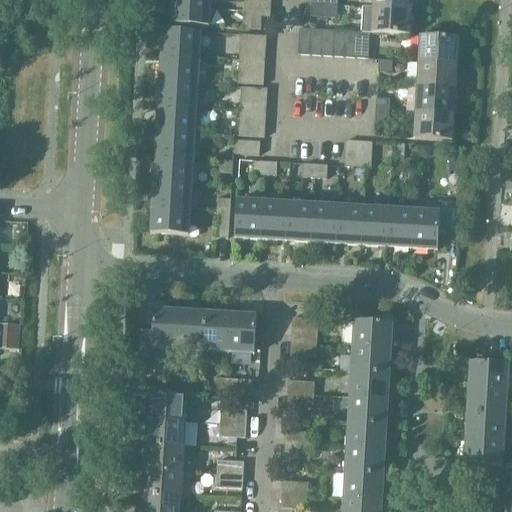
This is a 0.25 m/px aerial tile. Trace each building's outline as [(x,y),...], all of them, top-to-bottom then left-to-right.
[(210,2),(172,0),(171,26),(209,29),(210,2)] [(373,0),(373,9),(411,11),(411,0),(373,0)] [(245,4),(244,17),(270,19),(271,6),(245,4)] [(311,5),(310,18),(336,20),(337,7),(311,5)] [(411,11),(373,9),(371,35),(410,37),(411,11)] [(309,57),(311,31),(300,31),(298,57),(309,57)] [(309,57),(321,58),(322,32),(311,31),(309,57)] [(162,32),(161,58),(199,60),(200,34),(162,32)] [(321,58),(332,59),(334,33),(322,32),(321,58)] [(334,33),(332,59),(343,59),(345,33),(334,33)] [(345,33),(343,59),(355,60),(356,34),(345,33)] [(355,60),(368,61),(370,35),(356,34),(355,60)] [(240,49),(266,51),(266,38),(240,36),(240,49)] [(420,38),(419,64),(457,67),(458,40),(420,38)] [(265,62),(266,51),(240,49),(239,61),(265,62)] [(161,58),(159,83),(197,85),(199,60),(161,58)] [(264,74),(265,62),(239,61),(238,73),(264,74)] [(379,62),(378,74),(391,75),(392,63),(379,62)] [(419,64),(417,90),(455,92),(457,67),(419,64)] [(264,74),(238,73),(237,85),(263,87),(264,74)] [(159,83),(158,108),(196,111),(197,85),(159,83)] [(241,102),(266,103),(267,90),(241,89),(241,102)] [(454,117),(455,92),(417,90),(416,115),(454,117)] [(376,112),(389,113),(390,101),(376,100),(376,112)] [(266,115),(266,103),(241,102),(240,113),(266,115)] [(158,108),(156,133),(194,136),(196,111),(158,108)] [(389,113),(376,112),(375,124),(388,125),(389,113)] [(265,127),(266,115),(240,114),(239,125),(265,127)] [(452,143),(454,117),(416,115),(414,141),(452,143)] [(265,127),(239,125),(238,138),(264,140),(265,127)] [(194,136),(156,133),(155,159),(193,161),(194,136)] [(233,156),(259,157),(260,144),(234,142),(233,156)] [(344,169),(358,169),(359,143),(346,143),(344,169)] [(358,169),(371,170),(373,144),(359,143),(358,169)] [(405,146),(393,146),(392,159),(404,160),(405,146)] [(155,159),(153,184),(191,186),(193,161),(155,159)] [(218,175),(232,176),(233,163),(219,163),(218,175)] [(252,177),(264,177),(265,164),(253,163),(252,177)] [(265,164),(264,177),(276,178),(277,165),(265,164)] [(302,180),(315,180),(315,167),(303,166),(302,180)] [(315,167),(315,180),(327,181),(327,167),(315,167)] [(153,184),(152,209),(190,211),(191,186),(153,184)] [(216,212),(230,213),(231,201),(217,201),(216,212)] [(234,240),(260,242),(263,204),(236,202),(234,240)] [(288,205),(263,204),(260,242),(285,243),(288,205)] [(438,232),(451,233),(453,205),(440,204),(440,214),(438,232)] [(313,207),(288,205),(285,243),(311,245),(313,207)] [(336,246),(338,208),(313,207),(311,245),(336,246)] [(361,248),(363,210),(338,208),(336,246),(361,248)] [(190,211),(152,209),(150,235),(188,237),(190,211)] [(361,248),(386,249),(388,211),(363,210),(361,248)] [(386,249),(411,251),(414,213),(388,211),(386,249)] [(215,239),(228,240),(230,213),(216,212),(215,239)] [(414,213),(411,251),(437,252),(438,232),(440,214),(414,213)] [(152,350),(178,351),(180,313),(154,312),(153,332),(152,350)] [(178,351),(203,353),(205,315),(180,313),(178,351)] [(203,353),(228,354),(230,316),(205,315),(203,353)] [(230,316),(228,354),(254,356),(256,318),(230,316)] [(292,333),(318,334),(318,321),(292,320),(292,333)] [(354,323),(353,350),(391,352),(392,326),(354,323)] [(152,350),(153,332),(140,331),(139,359),(151,360),(152,350)] [(318,334),(292,333),(291,344),(317,346),(318,334)] [(317,346),(291,344),(290,357),(316,359),(317,346)] [(353,350),(351,375),(389,377),(391,352),(353,350)] [(470,364),(469,390),(507,392),(508,366),(470,364)] [(389,377),(351,375),(350,400),(388,402),(389,377)] [(175,391),(187,392),(188,378),(176,377),(175,391)] [(213,393),(225,394),(226,381),(214,380),(213,393)] [(225,394),(252,396),(253,382),(226,381),(225,394)] [(288,396),(314,397),(315,384),(289,383),(288,396)] [(469,390),(467,415),(505,418),(507,392),(469,390)] [(149,396),(147,422),(185,424),(187,398),(149,396)] [(314,397),(288,396),(287,409),(313,411),(314,397)] [(350,400),(348,425),(386,427),(388,402),(350,400)] [(220,412),(220,426),(246,427),(247,414),(220,412)] [(467,415),(466,440),(504,443),(505,418),(467,415)] [(147,422),(146,447),(184,449),(185,424),(147,422)] [(348,425),(347,450),(385,452),(386,427),(348,425)] [(246,427),(220,426),(219,439),(245,440),(246,427)] [(286,433),(285,446),(311,448),(312,434),(286,433)] [(504,443),(466,440),(464,467),(502,469),(504,443)] [(285,446),(284,460),(310,461),(311,448),(285,446)] [(146,447),(144,472),(182,474),(184,449),(146,447)] [(347,450),(345,475),(383,478),(385,452),(347,450)] [(217,463),(217,476),(243,478),(244,465),(217,463)] [(144,472),(143,497),(181,499),(182,474),(144,472)] [(345,475),(344,501),(382,503),(383,478),(345,475)] [(243,478),(217,476),(216,490),(242,491),(243,478)] [(283,483),(282,497),(308,498),(309,485),(283,483)] [(143,497),(141,511),(180,511),(181,499),(143,497)] [(282,497),(281,510),(307,511),(308,498),(282,497)] [(381,511),(382,503),(344,501),(343,511),(381,511)]
